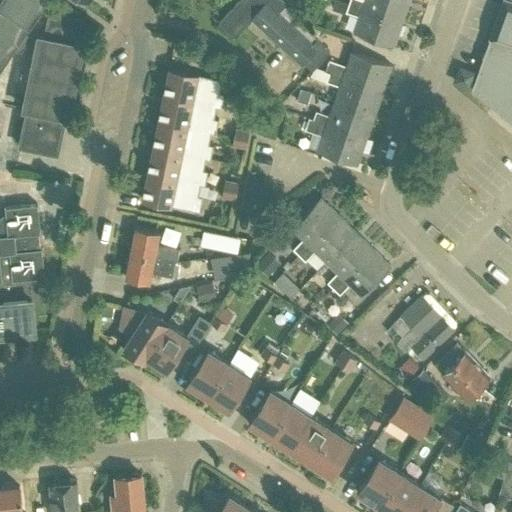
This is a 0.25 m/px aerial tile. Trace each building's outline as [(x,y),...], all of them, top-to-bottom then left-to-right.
[(0,0),(0,71),(49,0),(0,0)] [(237,0),(218,22),(235,37),(251,20),(301,65),(304,63),(312,71),(330,52),(316,39),(309,33),(311,30),(284,6),(287,3),(282,0),(237,0)] [(402,22),(409,0),(364,0),(365,0),(363,0),(349,0),(348,4),(402,22)] [(511,0),(503,0),(472,87),(474,88),(511,122),(511,0)] [(394,45),(402,22),(348,4),(346,12),(359,17),(354,32),(394,45)] [(79,37),(83,18),(48,10),(44,29),(41,29),(24,110),(25,110),(17,147),(58,155),(66,119),(83,37),(79,37)] [(325,69),(383,89),(392,64),(351,50),(346,66),(328,60),(325,69)] [(468,87),(474,73),(460,67),(455,81),(468,87)] [(163,95),(221,107),(224,93),(219,92),(222,79),(168,68),(163,95)] [(374,114),(383,89),(325,69),(324,72),(329,73),(326,81),(339,86),(334,100),(374,114)] [(221,108),(221,107),(163,95),(158,121),(215,133),(218,119),(214,118),(216,107),(221,108)] [(241,98),(238,110),(251,113),(252,109),(241,98)] [(366,138),(374,114),(334,100),(328,115),(316,110),(313,119),(309,117),(308,118),(366,138)] [(357,163),(366,138),(308,118),(304,130),(321,136),(317,149),(357,163)] [(215,133),(158,121),(152,147),(210,159),(213,144),(209,144),(211,132),(215,133)] [(248,139),(250,131),(235,128),(233,136),(248,139)] [(248,139),(233,136),(232,145),(247,148),(248,139)] [(210,159),(152,147),(147,173),(204,185),(207,170),(203,170),(205,158),(210,159)] [(204,185),(147,173),(141,199),(199,211),(202,196),(198,195),(201,184),(204,185)] [(239,183),(225,179),(223,188),(238,191),(239,183)] [(223,188),(221,196),(236,200),(238,191),(223,188)] [(298,254),(337,214),(319,196),(290,226),(302,239),(293,249),(298,254)] [(0,331),(35,329),(32,302),(46,300),(44,276),(42,247),(40,248),(38,232),(40,232),(37,203),(5,206),(6,214),(3,214),(0,216),(0,331)] [(325,261),(354,230),(337,214),(298,254),(305,261),(315,251),(325,261)] [(135,227),(129,252),(175,261),(178,249),(156,244),(158,232),(135,227)] [(332,287),(372,247),(354,230),(325,261),(337,272),(327,282),(332,287)] [(372,247),(332,287),(340,294),(349,284),(360,295),(389,265),(372,247)] [(129,252),(124,277),(148,282),(150,270),(161,272),(172,274),(175,261),(129,252)] [(209,259),(214,280),(242,273),(247,254),(209,259)] [(180,287),(173,298),(180,302),(191,285),(180,287)] [(424,293),(421,296),(401,315),(421,336),(418,339),(411,345),(423,357),(453,328),(455,325),(455,321),(429,293),(424,293)] [(331,297),(320,308),(342,328),(353,316),(331,297)] [(142,359),(166,322),(145,309),(144,310),(124,305),(119,328),(129,334),(121,346),(142,359)] [(198,316),(186,335),(187,336),(197,342),(209,323),(198,316)] [(213,316),(209,323),(221,331),(226,323),(213,316)] [(166,322),(142,359),(143,360),(144,358),(164,371),(187,336),(166,322)] [(411,345),(418,338),(411,331),(400,342),(406,349),(410,345),(411,345)] [(466,395),(487,374),(456,342),(434,363),(466,395)] [(258,355),(271,363),(276,355),(263,347),(258,355)] [(206,397),(228,362),(207,349),(185,383),(206,397)] [(341,366),(348,353),(343,350),(335,362),(341,366)] [(357,359),(348,353),(341,366),(349,371),(357,359)] [(288,363),(276,355),(271,363),(283,371),(288,363)] [(408,379),(420,368),(409,356),(397,367),(402,372),(408,379)] [(228,362),(206,397),(227,410),(249,375),(228,362)] [(420,368),(408,379),(423,395),(430,389),(437,382),(422,366),(420,368)] [(268,436),(290,401),(269,388),(247,423),(268,436)] [(419,405),(403,395),(388,419),(404,429),(419,405)] [(288,449),(310,414),(290,401),(268,436),(288,449)] [(375,428),(379,421),(366,413),(362,420),(375,428)] [(308,462),(330,427),(310,414),(288,449),(308,462)] [(440,436),(446,440),(453,428),(448,425),(440,436)] [(330,427),(308,462),(329,475),(351,440),(330,427)] [(453,428),(446,440),(454,445),(461,433),(453,428)] [(481,452),(476,468),(489,472),(494,456),(481,452)] [(355,491),(377,505),(399,470),(378,457),(355,491)] [(377,505),(387,511),(400,511),(419,483),(399,470),(377,505)] [(111,511),(142,511),(143,511),(140,474),(114,476),(116,495),(110,496),(111,511)] [(74,481),(47,484),(49,511),(77,511),(74,481)] [(449,511),(454,505),(419,483),(400,511),(449,511)] [(0,487),(0,511),(21,511),(19,486),(0,487)] [(245,511),(249,507),(228,493),(223,501),(209,495),(202,511),(245,511)] [(474,511),(470,509),(459,503),(453,511),(474,511)]
